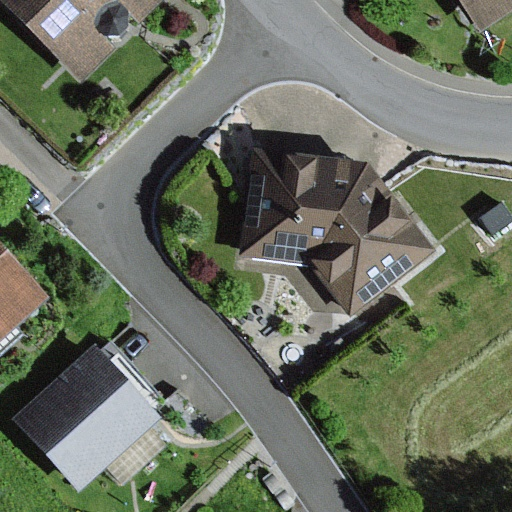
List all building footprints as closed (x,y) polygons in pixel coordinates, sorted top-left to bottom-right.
[(0,0),(0,7),(79,86),(162,0),(0,0)] [(511,0),(451,0),(477,39),(511,15),(511,0)] [(366,170),(248,151),(238,260),(308,269),(350,320),(429,256),(366,170)] [(511,213),(500,199),(473,220),(490,242),(511,225),(511,213)] [(0,343),(44,302),(0,254),(0,343)] [(90,349),(11,423),(77,494),(157,420),(90,349)]
